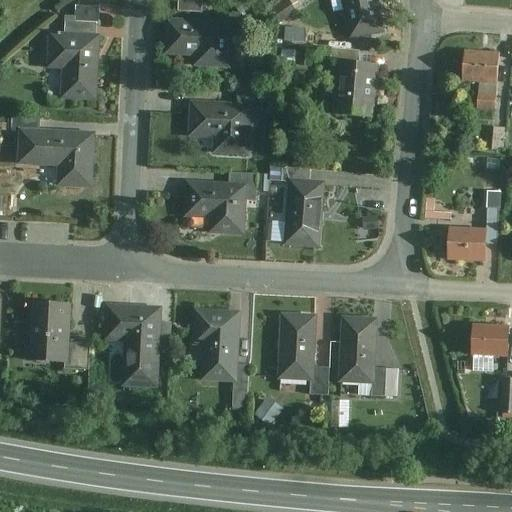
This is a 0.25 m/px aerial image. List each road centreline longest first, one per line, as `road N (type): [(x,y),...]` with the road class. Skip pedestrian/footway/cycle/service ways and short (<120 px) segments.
road 1 (secondary): [(436,511),(244,495),(0,459)]
road 2 (residential): [(124,271),(399,285)]
road 3 (residential): [(138,0),(124,271)]
road 4 (residential): [(399,285),(422,20)]
road 5 (residential): [(0,261),(124,271)]
